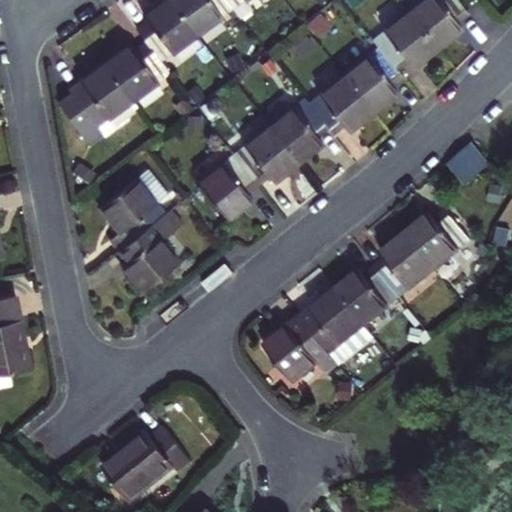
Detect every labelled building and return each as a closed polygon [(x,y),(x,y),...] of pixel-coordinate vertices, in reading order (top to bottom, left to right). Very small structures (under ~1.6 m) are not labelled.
[(166,59),(201,34),(178,0),(168,0),(148,14),(153,20),(144,26),(154,40),(166,59)] [(239,8),(234,0),(178,0),(201,34),(239,8)] [(454,0),(436,0),(410,21),(439,59),(466,38),(461,32),(472,23),(454,0)] [(410,21),(375,47),(381,54),(400,79),(411,71),(415,77),(439,59),(410,21)] [(139,100),(177,74),(166,59),(154,40),(142,48),(138,43),(112,61),(139,100)] [(405,85),(400,79),(381,54),(345,81),(373,118),(397,100),(394,94),(405,85)] [(139,100),(112,61),(75,88),(79,95),(65,104),(92,143),(106,133),(101,126),(139,100)] [(333,137),(335,140),(343,134),(346,139),(373,118),(345,81),(310,108),(333,137)] [(272,132),(300,170),(326,150),(322,145),(333,137),(310,108),(308,105),(272,132)] [(236,160),(260,192),(273,183),(277,188),(300,170),(272,132),(236,160)] [(492,179),(477,159),(453,178),(468,197),(492,179)] [(236,160),(200,188),(229,225),(254,205),(250,200),(260,192),(236,160)] [(116,254),(164,217),(155,205),(166,196),(146,170),(97,208),(117,235),(108,242),(116,254)] [(164,217),(116,254),(124,264),(119,268),(137,293),(176,264),(160,243),(175,231),(164,217)] [(430,225),(405,245),(434,281),(470,254),(445,223),(435,231),(430,225)] [(434,281),(405,245),(381,264),(385,270),(374,279),(399,310),(434,281)] [(399,310),(374,279),(365,286),(360,280),(335,300),(364,337),(399,310)] [(14,292),(0,294),(0,370),(27,366),(14,292)] [(364,337),(335,300),(299,327),(337,376),(373,348),(364,337)] [(299,327),(262,356),(291,393),(317,373),(326,385),(337,376),(299,327)] [(145,511),(140,506),(184,470),(189,475),(201,464),(174,430),(161,440),(158,436),(114,472),(129,492),(122,498),(132,511),(145,511)]
